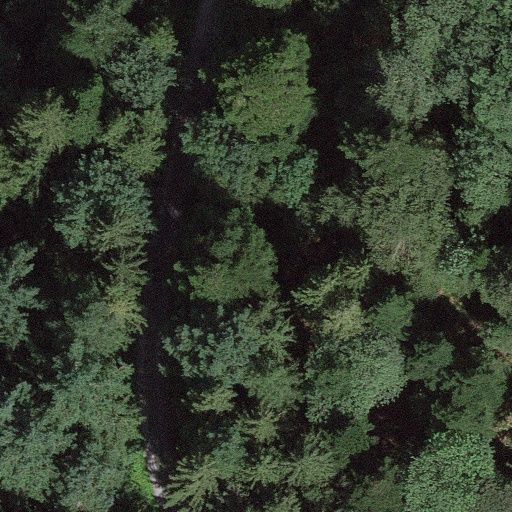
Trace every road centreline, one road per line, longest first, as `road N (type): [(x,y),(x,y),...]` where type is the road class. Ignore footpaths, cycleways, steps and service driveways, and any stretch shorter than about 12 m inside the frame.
road 1 (track): [(343,511),(317,440),(308,367),(322,296),(419,0)]
road 2 (track): [(219,0),(199,69),(157,347),(154,428),(169,511)]
